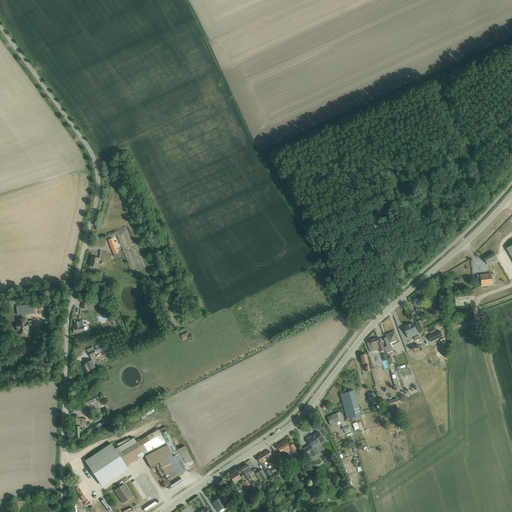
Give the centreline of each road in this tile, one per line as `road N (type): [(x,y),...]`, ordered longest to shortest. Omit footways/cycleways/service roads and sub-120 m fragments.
road 1 (unclassified): [(60,511),(70,335),(100,191),(94,163),(0,28)]
road 2 (tertiary): [(165,511),(288,428),(369,328),(511,195)]
road 3 (track): [(359,331),(268,154),(511,43)]
road 4 (track): [(311,228),(466,155),(511,114)]
road 5 (track): [(432,79),(494,202)]
